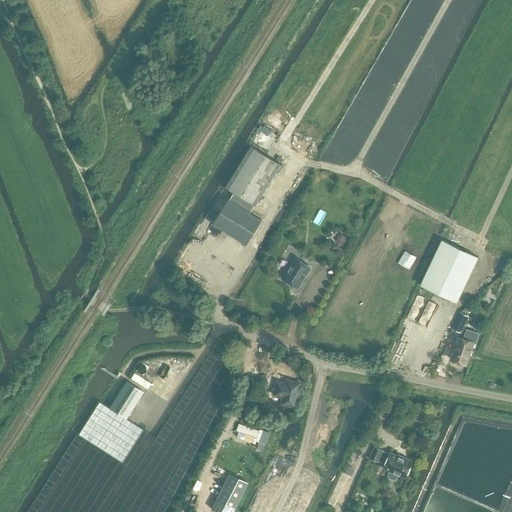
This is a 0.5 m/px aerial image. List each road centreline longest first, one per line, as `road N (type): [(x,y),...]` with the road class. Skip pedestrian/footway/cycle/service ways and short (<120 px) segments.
road 1 (track): [(220,325),(221,304),(301,161),(352,172),(448,0)]
road 2 (unclassified): [(511,400),(324,362),(220,325)]
road 3 (track): [(352,172),(481,240),(511,171)]
